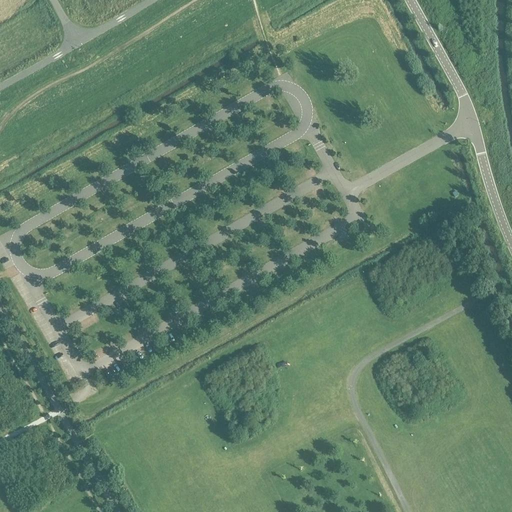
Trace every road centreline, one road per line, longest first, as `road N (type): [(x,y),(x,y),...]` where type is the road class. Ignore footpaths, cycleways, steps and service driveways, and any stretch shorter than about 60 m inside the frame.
road 1 (unknown): [(33,276),(290,138),(302,123),(301,108),(284,87),(19,231),(11,246),(27,274)]
road 2 (track): [(407,511),(348,390),(354,375),(501,285)]
road 3 (unclassified): [(511,245),(459,88),(409,0)]
road 4 (unknown): [(197,0),(49,84),(0,127)]
